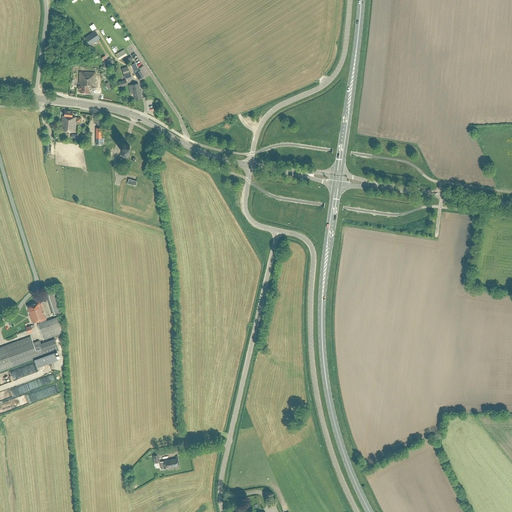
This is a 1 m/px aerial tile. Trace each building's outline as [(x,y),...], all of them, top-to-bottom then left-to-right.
[(126,34),(130,31),(127,26),(122,29),(126,34)] [(99,36),(94,31),(84,38),(88,43),(99,36)] [(124,50),(115,55),(119,60),(127,55),(124,50)] [(109,58),(102,62),(106,67),(112,63),(109,58)] [(135,63),(139,70),(144,67),(140,60),(135,63)] [(127,66),(122,68),(125,79),(132,77),(130,70),(129,71),(127,66)] [(140,70),(143,77),(149,75),(145,68),(140,70)] [(78,86),(78,90),(80,90),(80,93),(88,94),(89,88),(95,88),(95,73),(79,72),(79,84),(80,84),(80,86),(78,86)] [(128,86),(130,94),(134,93),(135,99),(141,98),(141,94),(141,91),(140,91),(138,83),(132,85),(128,86)] [(72,117),(73,111),(65,110),(65,111),(62,111),(62,113),(64,114),(64,116),(62,116),(62,121),(76,122),(81,122),(81,118),(72,117)] [(62,121),(61,130),(75,132),(76,122),(62,121)] [(133,148),(148,136),(144,131),(129,144),(133,148)] [(120,150),(121,151),(126,152),(128,152),(128,151),(130,146),(130,145),(129,144),(123,143),(122,143),(122,144),(120,149),(120,150)] [(46,294),(53,315),(61,313),(54,292),(46,294)] [(40,301),(27,306),(33,323),(37,321),(44,340),(64,332),(61,326),(62,326),(59,316),(47,321),(46,319),(40,301)] [(0,347),(0,371),(59,350),(54,338),(40,343),(39,341),(33,343),(31,336),(0,347)] [(55,352),(34,359),(37,367),(57,360),(55,352)] [(46,375),(0,390),(0,398),(48,382),(46,375)] [(17,405),(29,402),(27,395),(15,399),(17,405)] [(178,458),(163,461),(164,470),(176,468),(175,466),(180,465),(178,458)]
